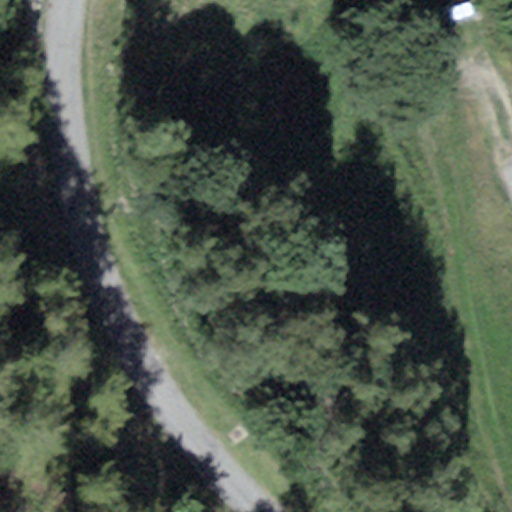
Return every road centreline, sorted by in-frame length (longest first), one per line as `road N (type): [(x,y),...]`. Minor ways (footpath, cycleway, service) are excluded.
road 1 (tertiary): [(269,511),(158,389),(97,259),(68,136),(70,0)]
road 2 (track): [(511,474),(487,398),(442,161),(426,119),(430,96),(450,79),(480,82),(498,99),(511,136)]
